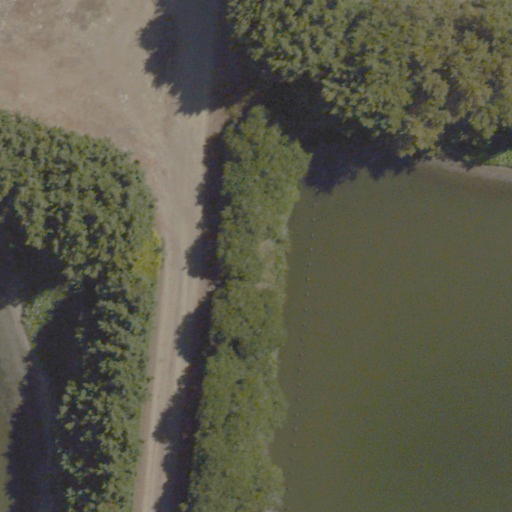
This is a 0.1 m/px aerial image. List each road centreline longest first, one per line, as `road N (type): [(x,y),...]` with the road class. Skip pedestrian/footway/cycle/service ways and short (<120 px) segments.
road 1 (track): [(0,109),(182,168),(146,511)]
road 2 (track): [(182,168),(198,0)]
